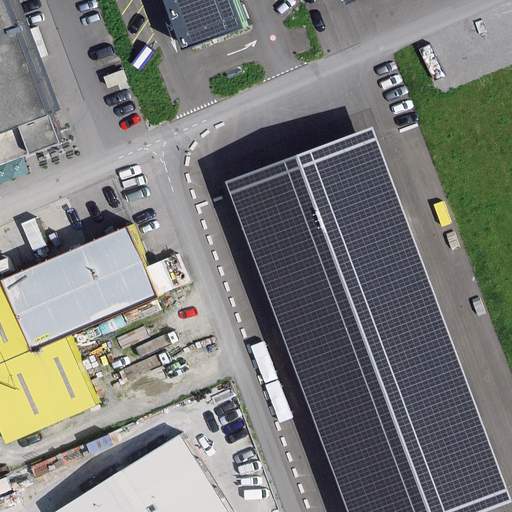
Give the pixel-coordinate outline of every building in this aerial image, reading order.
[(0,0),(0,122),(49,105),(10,0),(0,0)] [(237,0),(168,0),(184,41),(245,18),(237,0)] [(367,132),(231,184),(356,511),(456,511),(504,494),(367,132)] [(134,227),(12,279),(39,342),(161,290),(134,227)] [(164,284),(189,277),(182,251),(157,258),(164,284)] [(7,280),(6,281),(0,283),(0,362),(36,347),(7,280)] [(101,403),(72,337),(0,369),(0,410),(14,441),(101,403)] [(63,511),(223,511),(180,440),(63,511)]
